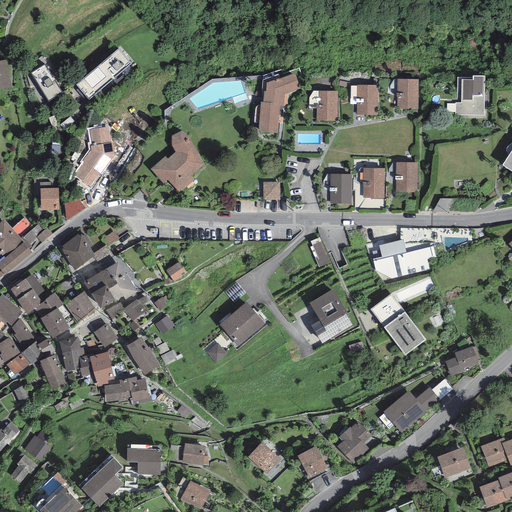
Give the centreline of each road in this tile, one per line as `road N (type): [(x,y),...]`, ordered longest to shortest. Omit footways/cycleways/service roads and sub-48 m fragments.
road 1 (tertiary): [(511,214),(455,221),(238,217),(112,206),(82,219),(0,283)]
road 2 (tertiary): [(309,511),(410,446),(511,353)]
